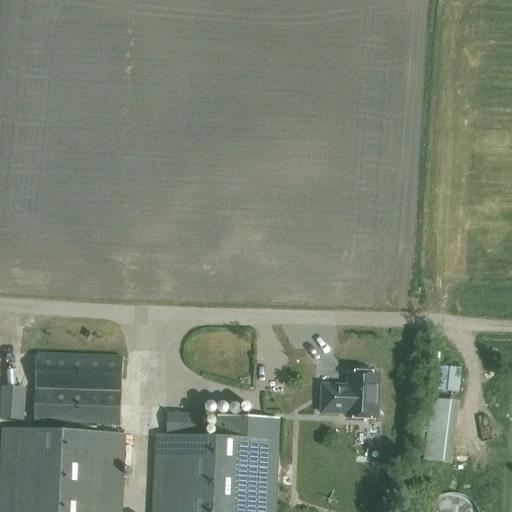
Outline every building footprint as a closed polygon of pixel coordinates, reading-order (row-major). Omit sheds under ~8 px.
[(37,356),(35,424),(121,427),(123,358),(37,356)] [(298,364),(297,377),(323,377),(323,365),(298,364)] [(368,371),(367,388),(359,388),(360,385),(342,384),(341,412),(367,413),(366,417),(397,418),(399,372),(391,372),(391,367),(375,367),(375,371),(368,371)] [(266,368),(265,393),(282,393),(282,369),(266,368)] [(447,454),(449,392),(431,392),(430,453),(447,454)] [(218,438),(157,436),(155,511),(276,511),(279,418),(219,416),(218,438)] [(4,432),(1,511),(123,511),(125,435),(4,432)] [(479,511),(478,509),(477,506),(475,504),(473,502),(471,500),(469,498),(466,497),(464,495),(461,494),(458,494),(455,493),(452,493),(449,494),(446,494),(444,495),(441,497),(439,498),(436,500),(434,502),(432,504),(431,506),(429,509),(428,511),(479,511)]
